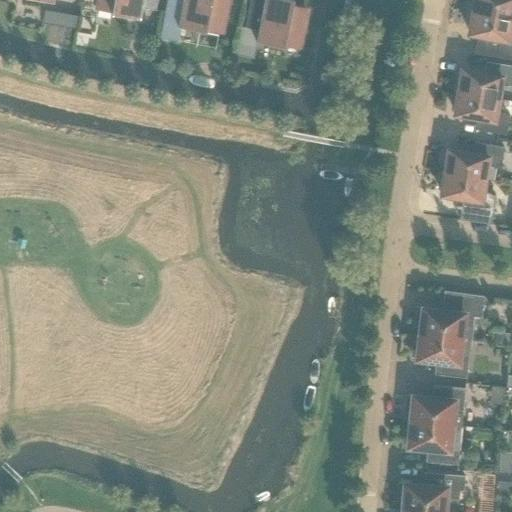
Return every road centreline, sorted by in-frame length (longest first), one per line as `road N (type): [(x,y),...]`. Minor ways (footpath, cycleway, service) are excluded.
road 1 (residential): [(368,511),(395,272)]
road 2 (residential): [(402,225),(439,0)]
